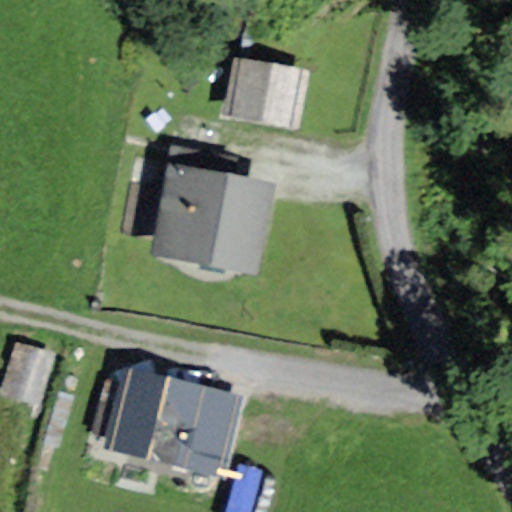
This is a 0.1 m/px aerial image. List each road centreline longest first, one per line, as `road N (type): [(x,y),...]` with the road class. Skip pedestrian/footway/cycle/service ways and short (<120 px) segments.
road 1 (residential): [(410,0),(385,143),(395,242),(443,367),(511,483)]
road 2 (track): [(0,314),(426,396),(456,389)]
